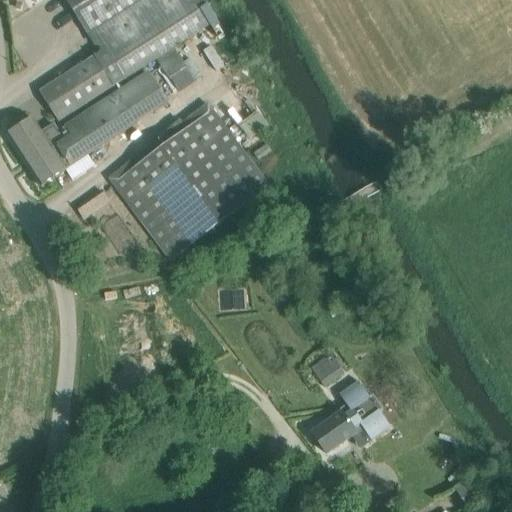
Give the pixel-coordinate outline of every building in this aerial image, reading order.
[(44,0),(27,0),(29,10),(45,8),(44,0)] [(41,93),(59,122),(218,21),(205,0),(67,0),(104,53),(41,93)] [(27,167),(39,186),(166,100),(148,73),(60,133),(54,125),(42,133),(32,119),(7,136),(27,167)] [(210,103),(111,177),(117,185),(171,260),(180,254),(223,221),(271,184),(215,110),(210,103)] [(314,371),(324,384),(342,373),(333,359),(314,371)] [(313,434),(327,454),(358,433),(357,433),(364,428),(372,441),(391,428),(380,412),(384,410),(373,396),(370,398),(360,383),(341,395),(350,409),(344,413),(313,434)]
